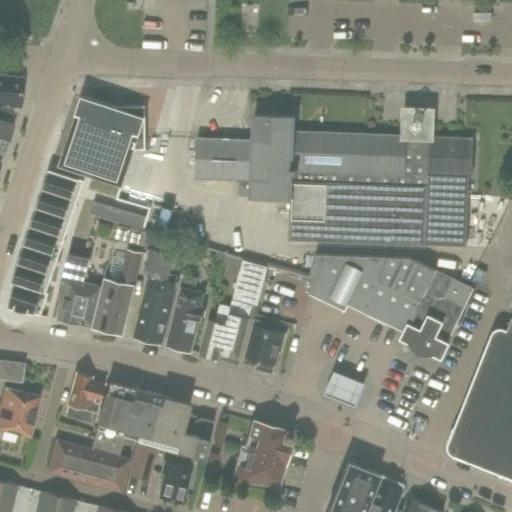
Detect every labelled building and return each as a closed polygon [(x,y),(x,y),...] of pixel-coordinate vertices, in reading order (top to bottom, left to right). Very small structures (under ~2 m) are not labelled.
[(0,74),(0,103),(20,106),(23,77),(0,74)] [(113,105),(82,95),(59,165),(122,185),(123,183),(121,182),(125,169),(127,169),(128,167),(126,167),(130,154),(132,154),(134,148),(146,148),(146,135),(146,105),(113,105)] [(435,137),(436,103),(403,101),(402,136),(435,137)] [(466,245),(469,176),(471,176),(473,136),(420,135),(294,130),(294,115),(254,114),(253,139),(197,137),(196,177),(239,178),(238,196),(290,197),(289,238),(427,243),(427,244),(466,245)] [(0,153),(3,154),(14,125),(0,120),(0,153)] [(50,168),(43,187),(77,199),(84,179),(50,168)] [(43,187),(37,206),(71,218),(77,199),(43,187)] [(94,200),(90,212),(98,215),(102,203),(94,200)] [(102,203),(98,215),(105,217),(109,205),(102,203)] [(109,205),(105,217),(113,219),(116,207),(109,205)] [(37,206),(30,225),(65,236),(71,218),(37,206)] [(116,207),(113,219),(120,221),(124,209),(116,207)] [(124,209),(120,221),(128,223),(131,211),(124,209)] [(131,211),(128,223),(134,225),(135,226),(139,214),(138,213),(131,211)] [(139,214),(135,226),(143,228),(147,216),(139,214)] [(30,225),(24,243),(59,255),(65,236),(30,225)] [(24,243),(18,262),(52,273),(59,255),(24,243)] [(162,343),(177,283),(167,281),(174,252),(151,247),(145,267),(148,276),(133,336),(162,343)] [(133,284),(141,250),(129,248),(127,258),(114,255),(109,279),(105,278),(94,326),(122,333),(133,284)] [(62,299),(64,299),(59,318),(82,323),(82,322),(92,324),(100,285),(84,281),(89,257),(67,252),(62,277),(66,278),(62,299)] [(473,287),(410,256),(316,252),(310,276),(315,277),(310,292),(345,309),(348,302),(406,330),(403,336),(408,339),(408,342),(410,346),(412,349),(416,352),(420,354),(425,355),(429,355),(433,354),(436,352),(441,354),(473,287)] [(257,302),(266,265),(243,258),(234,296),(231,305),(220,302),(216,319),(209,317),(200,353),(219,358),(220,351),(239,356),(249,316),(253,301),(257,302)] [(18,262),(12,281),(15,282),(46,292),(52,273),(18,262)] [(182,286),(195,289),(198,277),(184,273),(181,285),(182,286)] [(15,282),(8,306),(41,314),(48,293),(46,292),(15,282)] [(195,289),(182,286),(166,344),(191,350),(199,319),(203,320),(206,307),(201,306),(205,292),(195,289)] [(511,315),(506,330),(503,329),(500,328),(496,329),(494,332),(450,443),(449,447),(451,450),(454,452),(506,473),(511,475),(511,315)] [(255,367),(273,372),(279,349),(281,350),(285,332),(267,327),(268,322),(255,318),(245,356),(257,359),(255,367)] [(25,361),(0,358),(0,378),(22,381),(25,361)] [(366,381),(335,368),(325,391),(356,404),(366,381)] [(65,415),(93,422),(104,382),(91,378),(91,375),(76,371),(67,404),(68,404),(65,415)] [(188,413),(187,412),(190,402),(133,386),(109,380),(90,448),(56,439),(48,470),(120,490),(128,458),(118,455),(124,436),(204,457),(214,419),(213,418),(213,419),(188,413)] [(0,403),(0,428),(29,435),(39,395),(4,386),(0,403)] [(284,428),(253,419),(244,446),(240,445),(230,478),(278,485),(293,430),(284,427),(284,428)] [(228,422),(219,420),(216,432),(225,434),(228,422)] [(225,434),(216,432),(213,443),(222,445),(225,434)] [(146,479),(154,446),(137,442),(128,475),(146,479)] [(219,453),(210,451),(207,463),(216,466),(219,453)] [(164,472),(159,495),(182,501),(192,465),(164,458),(161,471),(164,472)] [(348,461),(327,511),(391,511),(403,483),(348,461)] [(216,466),(207,463),(204,474),(213,477),(216,466)] [(0,478),(0,511),(22,511),(29,486),(0,478)] [(53,511),(58,494),(29,486),(22,511),(53,511)] [(58,494),(53,511),(84,511),(87,501),(58,494)] [(423,511),(426,504),(410,498),(405,510),(401,509),(398,507),(396,511),(423,511)] [(115,511),(116,508),(87,501),(84,511),(115,511)]
